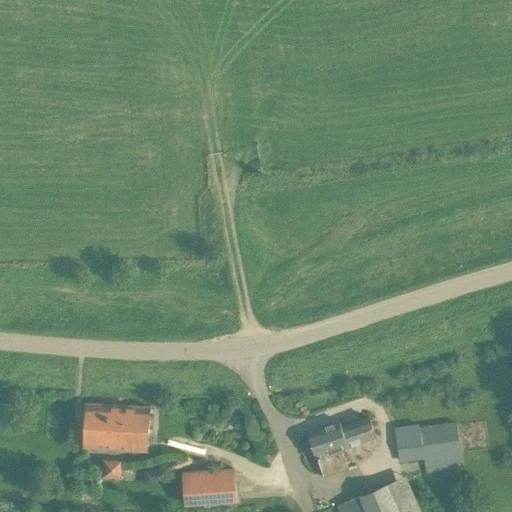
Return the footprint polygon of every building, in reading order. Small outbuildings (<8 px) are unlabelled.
[(88,403),(86,445),(146,448),(148,406),(88,403)] [(340,422),(309,432),(324,476),(347,468),(340,448),(374,436),(368,417),(341,426),(340,422)] [(418,423),(395,426),(399,462),(424,458),(426,472),(462,467),(456,421),(419,426),(418,423)] [(104,459),(102,476),(120,477),(121,460),(104,459)] [(234,467),(182,470),(185,505),(236,501),(234,467)] [(422,511),(406,475),(337,505),(339,511),(422,511)]
